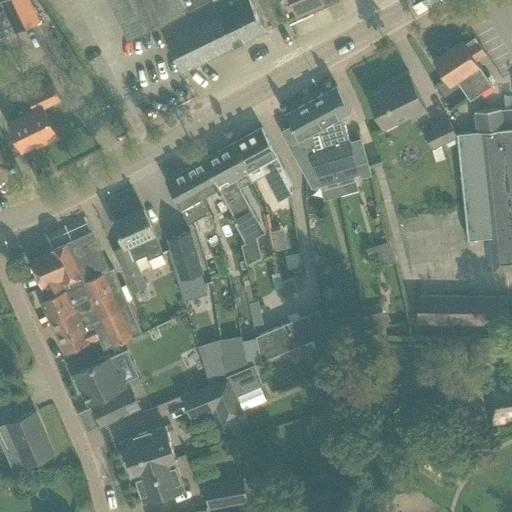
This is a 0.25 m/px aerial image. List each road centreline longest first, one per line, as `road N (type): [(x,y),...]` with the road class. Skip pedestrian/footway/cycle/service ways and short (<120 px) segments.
road 1 (tertiary): [(0,221),(94,183),(421,0)]
road 2 (residential): [(104,511),(0,255)]
